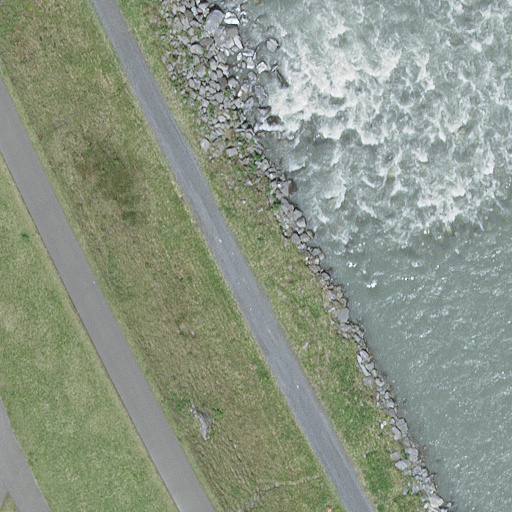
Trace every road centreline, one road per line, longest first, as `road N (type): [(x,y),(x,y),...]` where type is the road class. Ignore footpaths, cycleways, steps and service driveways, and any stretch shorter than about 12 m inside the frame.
road 1 (track): [(365,511),(143,107),(99,0)]
road 2 (track): [(0,106),(143,417),(197,511)]
